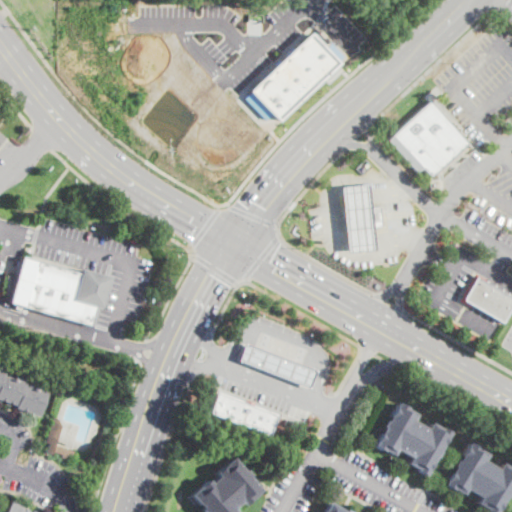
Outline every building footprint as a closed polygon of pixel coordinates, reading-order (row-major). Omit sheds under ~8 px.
[(248,88),(276,118),(336,61),(308,32),(248,88)] [(428,100),(466,141),(429,177),(420,167),(416,171),(387,138),(428,100)] [(367,183),(369,206),(379,205),(381,226),(371,227),(373,249),(345,252),(339,186),(367,183)] [(79,273),(81,269),(109,276),(100,308),(95,307),(90,325),(8,303),(21,257),(79,273)] [(511,297),(511,302),(501,323),(470,305),(469,307),(460,302),(476,277),(511,297)] [(308,385),(306,386),(239,360),(238,358),(243,343),(246,342),(313,368),(314,370),(308,385)] [(46,392),(38,416),(14,408),(15,405),(0,400),(0,371),(4,373),(3,375),(25,383),(24,385),(46,392)] [(216,391),(242,401),(243,399),(252,403),(252,405),(277,414),(275,420),(274,419),(268,436),(208,413),(215,397),(213,396),(216,390),(216,391)] [(410,420),(425,429),(429,423),(438,428),(439,427),(448,432),(423,475),(414,470),(415,469),(406,463),(409,457),(395,449),(391,455),(381,449),(380,450),(372,445),(382,427),(381,427),(384,421),(386,421),(397,402),(405,407),(404,409),(414,415),(410,420)] [(72,451),(69,459),(69,460),(60,458),(60,455),(52,452),(51,454),(46,452),(48,443),(45,442),(53,418),(57,419),(60,426),(54,445),(72,451)] [(481,461),(495,469),(499,463),(509,469),(509,468),(511,469),(511,484),(504,497),(503,497),(493,511),(487,511),(484,510),(484,509),(475,504),(479,497),(464,488),(461,494),(451,488),(451,490),(442,485),(467,442),(476,447),(475,448),(485,454),(481,461)] [(231,458),(243,471),(245,470),(250,475),(248,476),(260,490),(243,505),(240,501),(232,508),(235,511),(201,511),(200,510),(202,508),(190,494),(206,479),(209,483),(217,476),(215,473),(231,458)] [(28,511),(29,511),(31,510),(34,511),(3,511),(10,501),(28,511)] [(343,511),(344,509),(348,511),(322,511),(328,503),(343,511)]
